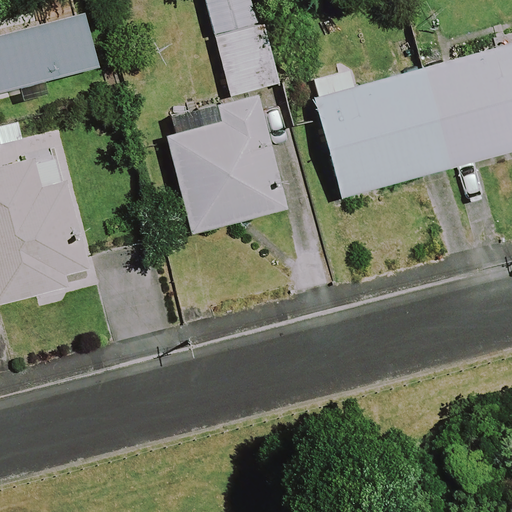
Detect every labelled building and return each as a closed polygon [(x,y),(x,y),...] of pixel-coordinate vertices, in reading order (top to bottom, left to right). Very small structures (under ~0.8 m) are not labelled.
[(269,87),(249,0),(202,0),(223,97),(269,87)] [(0,96),(101,70),(87,15),(0,37),(0,96)] [(344,71),(277,90),(287,128),(316,120),(337,199),(511,152),(511,45),(349,90),(344,71)] [(278,214),(251,96),(212,105),(217,126),(164,139),(187,235),(278,214)] [(61,156),(0,168),(0,308),(71,294),(67,276),(85,272),(61,156)]
